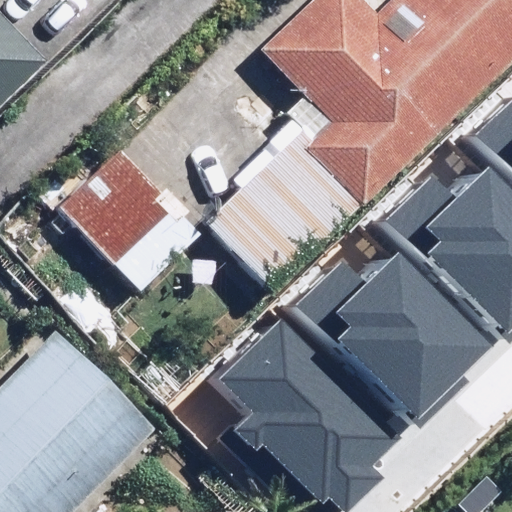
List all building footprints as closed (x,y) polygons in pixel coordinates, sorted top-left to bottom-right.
[(0,0),(0,104),(44,61),(0,17),(0,0)] [(273,284),(511,55),(511,0),(380,0),(373,7),(366,0),(307,0),(262,43),(321,105),(207,214),(273,284)] [(511,239),(511,134),(471,133),(469,238),(511,239)] [(123,145),(63,202),(141,286),(202,230),(123,145)] [(0,511),(69,511),(157,426),(59,327),(0,384),(0,511)]
